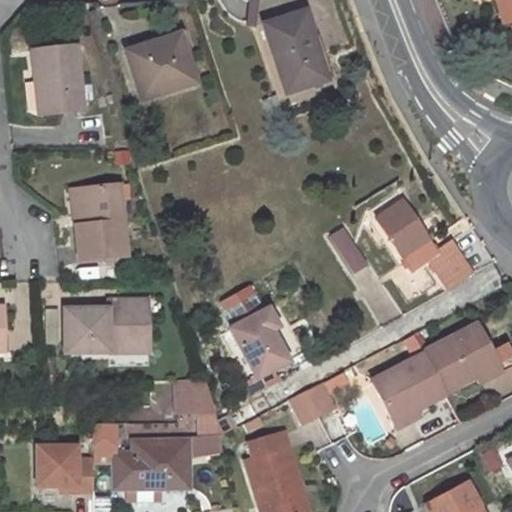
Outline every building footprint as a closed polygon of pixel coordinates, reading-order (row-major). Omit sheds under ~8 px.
[(511,0),(490,0),(496,23),(505,21),(511,19),(511,0)] [(304,9),(258,24),(282,98),(329,83),(304,9)] [(192,76),(176,29),(124,45),(139,92),(192,76)] [(80,112),(77,47),(34,49),(36,81),(43,81),(45,114),(80,112)] [(45,114),(43,81),(36,81),(25,82),(27,109),(38,114),(45,114)] [(393,182),(363,202),(387,239),(418,220),(393,182)] [(130,263),(124,195),(86,197),(89,230),(81,230),(84,267),(130,263)] [(418,220),(387,239),(393,247),(416,234),(424,230),(418,220)] [(416,234),(450,287),(474,275),(440,221),(424,230),(416,234)] [(342,227),(327,234),(347,274),(361,267),(342,227)] [(81,346),(144,346),(144,305),(124,304),(124,311),(61,311),(61,355),(80,355),(81,346)] [(276,322),(266,304),(229,326),(256,374),(287,356),(270,325),(276,322)] [(478,317),(432,343),(424,347),(445,384),(478,365),(499,353),(504,363),(511,358),(511,336),(510,334),(493,343),(478,317)] [(414,329),(424,347),(432,343),(421,325),(414,329)] [(424,347),(414,329),(406,333),(416,351),(424,347)] [(417,400),(445,384),(424,347),(416,351),(373,375),(395,413),(417,400)] [(484,376),(505,363),(504,363),(499,353),(478,365),(484,376)] [(183,383),(183,402),(215,402),(210,385),(209,383),(183,383)] [(305,392),(318,416),(333,407),(319,384),(305,392)] [(287,401),(301,425),(318,416),(305,392),(287,401)] [(401,424),(424,411),(417,400),(395,413),(401,424)] [(183,411),(207,411),(219,411),(215,402),(183,402),(183,411)] [(225,431),(219,411),(207,411),(207,430),(225,431)] [(301,511),(287,434),(252,441),(254,458),(246,460),(254,503),(265,501),(266,511),(301,511)] [(142,447),(122,448),(124,485),(137,484),(138,492),(141,497),(167,496),(170,490),(170,482),(197,480),(195,436),(141,438),(142,447)] [(86,442),(46,442),(47,482),(70,481),(86,481),(86,486),(103,486),(102,455),(87,455),(86,442)] [(511,457),(501,463),(511,484),(511,457)] [(422,502),(428,511),(481,511),(462,479),(422,502)] [(254,503),(256,511),(266,511),(265,501),(254,503)]
